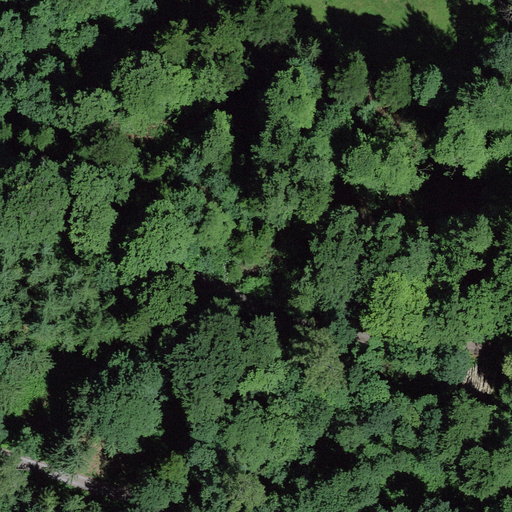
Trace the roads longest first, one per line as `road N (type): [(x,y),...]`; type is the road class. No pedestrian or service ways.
road 1 (track): [(0,195),(336,335),(511,373)]
road 2 (track): [(77,0),(147,85),(366,231),(472,249),(511,242)]
road 3 (track): [(200,511),(0,456)]
